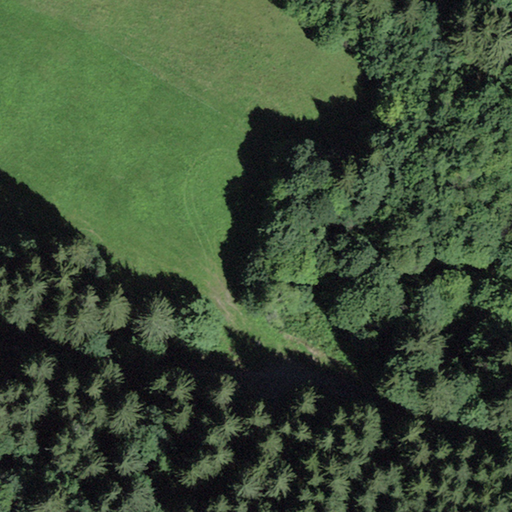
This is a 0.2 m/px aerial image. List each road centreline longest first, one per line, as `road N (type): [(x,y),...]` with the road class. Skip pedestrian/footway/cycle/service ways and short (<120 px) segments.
road 1 (track): [(0,352),(162,383),(339,390)]
road 2 (track): [(511,456),(339,390)]
